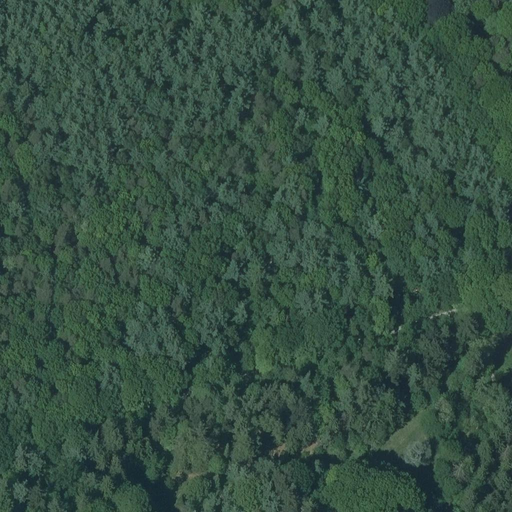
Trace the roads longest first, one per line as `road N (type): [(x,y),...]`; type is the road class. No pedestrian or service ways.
road 1 (unclassified): [(0,455),(511,298)]
road 2 (track): [(511,232),(380,0)]
